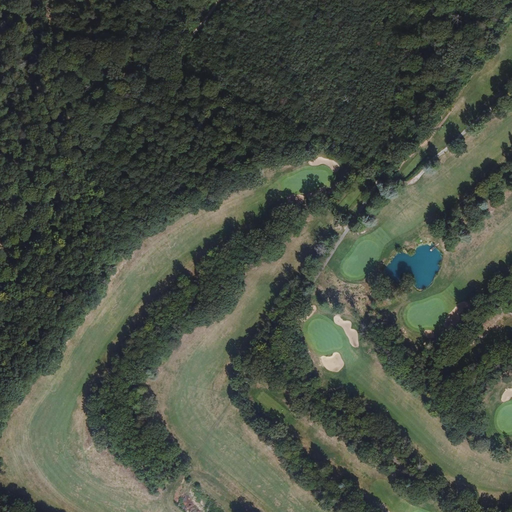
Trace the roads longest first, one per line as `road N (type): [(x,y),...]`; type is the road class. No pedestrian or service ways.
road 1 (track): [(386,157),(78,32),(0,10)]
road 2 (track): [(220,0),(0,282)]
